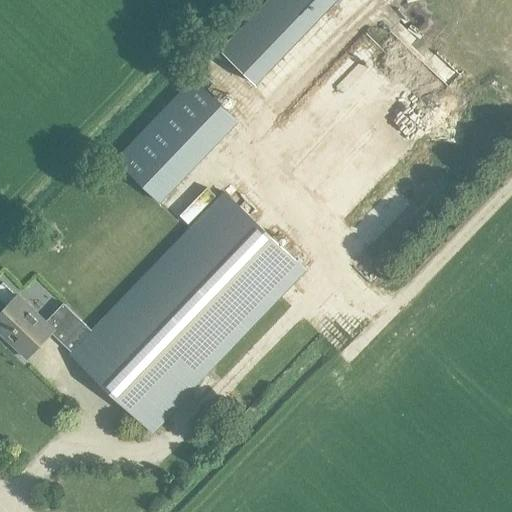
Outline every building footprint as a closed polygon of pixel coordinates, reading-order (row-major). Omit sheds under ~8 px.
[(268,0),(221,50),(256,84),(336,0),(268,0)] [(341,8),(297,49),(314,68),(358,27),(341,8)] [(340,68),(356,73),(365,45),(349,40),(340,68)] [(332,117),(356,141),(408,88),(384,64),(332,117)] [(258,92),(274,108),(300,83),(285,67),(258,92)] [(310,122),(344,90),(328,72),(294,104),(310,122)] [(193,79),(116,160),(160,202),(237,122),(193,79)] [(422,92),(385,131),(404,150),(441,110),(422,92)] [(452,120),(408,146),(425,174),(468,148),(452,120)] [(385,184),(393,193),(388,197),(398,208),(428,181),(410,161),(385,184)] [(92,331),(71,353),(70,354),(153,433),(192,392),(190,390),(305,270),(224,193),(92,331)] [(71,353),(92,331),(63,303),(45,322),(18,296),(0,313),(0,333),(26,359),(51,333),(71,353)]
